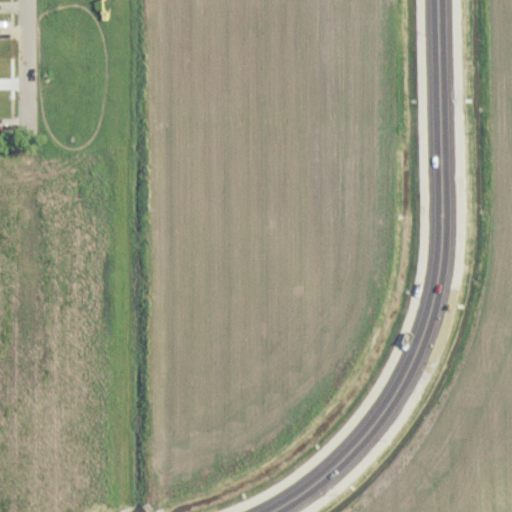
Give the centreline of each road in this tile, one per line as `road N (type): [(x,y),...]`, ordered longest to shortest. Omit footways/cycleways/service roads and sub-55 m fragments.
road 1 (tertiary): [(262,511),(320,474),(361,434),(419,336),(442,224),(437,0)]
road 2 (residential): [(38,124),(35,0)]
